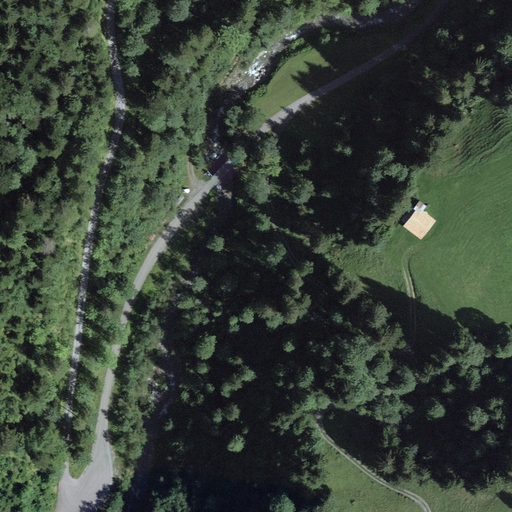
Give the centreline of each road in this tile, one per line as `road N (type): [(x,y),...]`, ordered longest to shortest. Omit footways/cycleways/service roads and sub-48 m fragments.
road 1 (unclassified): [(71,494),(95,477),(116,348),(133,293),(164,236),(272,120),(394,50),(445,0)]
road 2 (unclassified): [(111,0),(118,126),(84,262),(63,480),(71,494)]
road 3 (track): [(410,356),(383,343),(304,274),(276,226),(266,170),(291,106)]
road 4 (track): [(422,390),(421,411),(407,422),(338,405),(323,410),(318,424),(336,447),(428,511)]
road 5 (track): [(422,390),(410,356),(405,265),(415,247)]
